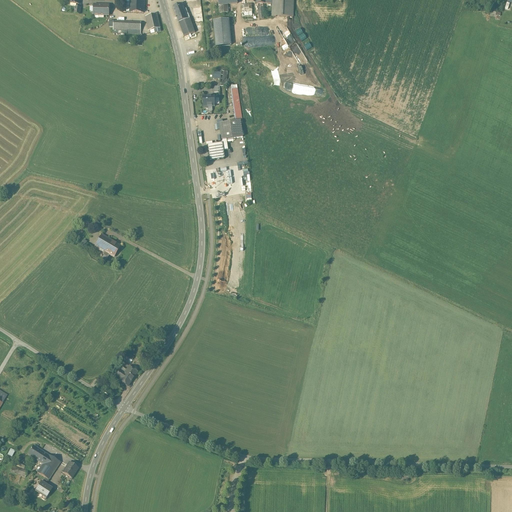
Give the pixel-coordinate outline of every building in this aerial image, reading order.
[(217,0),(218,5),(219,5),(220,13),(228,13),(227,5),(237,4),(237,0),(217,0)] [(293,0),(272,0),(272,17),(293,17),(293,0)] [(144,4),(130,4),(130,12),(144,13),(144,4)] [(182,4),(173,7),(179,23),(187,19),(186,15),(188,14),(186,9),(184,10),(182,4)] [(252,4),(241,5),(242,17),(253,17),(252,4)] [(109,6),(94,5),(94,15),(94,16),(94,15),(98,15),(98,16),(109,16),(109,6)] [(157,14),(146,17),(149,31),(150,31),(160,28),(157,14)] [(187,19),(179,23),(184,37),(195,33),(188,14),(186,15),(187,19)] [(202,14),(194,15),(195,23),(203,22),(202,14)] [(229,20),(214,21),(216,47),(231,45),(229,20)] [(141,23),(114,22),(114,30),(127,31),(127,34),(141,35),(141,23)] [(238,89),(231,90),(236,122),(241,122),(243,122),(238,89)] [(218,97),(203,97),(203,107),(204,107),(204,110),(208,110),(208,107),(215,107),(215,99),(218,99),(218,97)] [(236,122),(220,125),(222,140),(227,140),(243,137),(241,122),(236,122)] [(222,143),(208,146),(210,161),(225,159),(224,151),(223,143),(222,143)] [(111,241),(102,235),(95,248),(104,253),(105,252),(111,241)] [(120,246),(111,241),(105,252),(109,255),(114,257),(120,246)] [(94,247),(86,243),(83,248),(91,252),(94,247)] [(121,379),(120,381),(128,386),(136,373),(128,368),(124,375),(121,379)] [(60,463),(34,446),(28,455),(43,464),(54,472),(55,471),(60,463)] [(16,461),(15,465),(24,469),(26,465),(16,461)] [(79,468),(69,462),(62,473),(72,479),(79,468)] [(54,472),(43,464),(37,473),(45,478),(49,480),(53,474),(53,473),(54,472)] [(30,467),(26,465),(24,469),(15,465),(14,467),(12,466),(9,473),(25,480),(30,467)] [(41,483),(41,482),(35,491),(40,494),(40,493),(47,497),(46,498),(52,489),(45,485),(41,483)]
